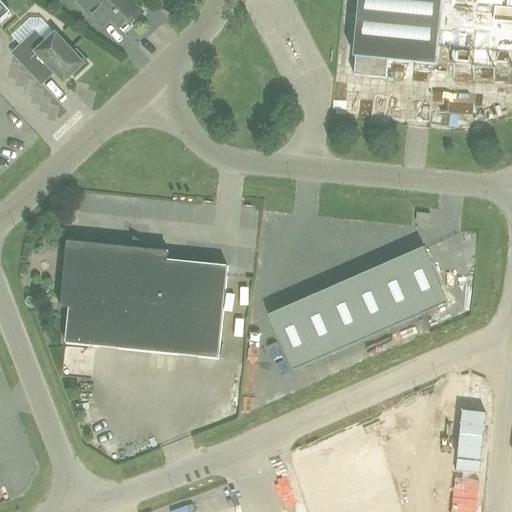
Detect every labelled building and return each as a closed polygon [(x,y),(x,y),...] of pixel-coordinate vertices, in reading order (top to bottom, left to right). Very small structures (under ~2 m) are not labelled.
[(143,14),(129,0),(77,0),(77,1),(102,27),(110,19),(123,32),(143,14)] [(442,0),(359,0),(354,57),(356,57),(354,75),(386,79),(388,60),(436,65),(442,0)] [(459,30),(458,19),(479,18),(478,0),(452,0),(454,30),(459,30)] [(0,22),(11,12),(0,1),(0,22)] [(64,83),(72,75),(75,78),(89,64),(76,51),(73,54),(55,34),(45,43),(35,32),(12,54),(33,76),(42,67),(50,67),(64,83)] [(511,88),(495,91),(497,104),(511,101),(511,88)] [(469,92),(470,115),(492,114),(490,91),(469,92)] [(430,215),(417,213),(416,222),(429,224),(430,215)] [(65,343),(218,359),(228,267),(168,261),(169,252),(147,249),(147,247),(135,240),(134,248),(67,241),(61,307),(69,308),(65,343)] [(292,372),(447,305),(423,251),(269,318),(292,372)]
